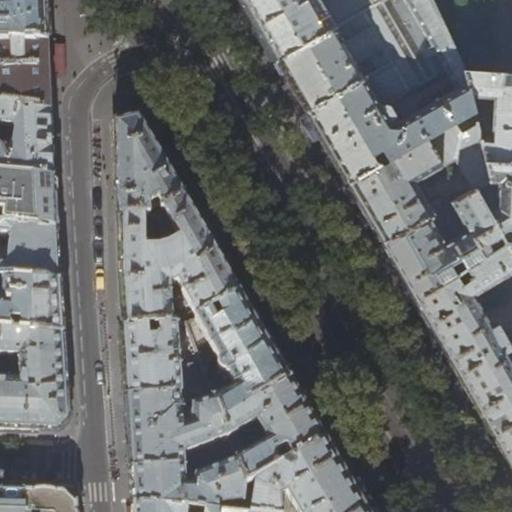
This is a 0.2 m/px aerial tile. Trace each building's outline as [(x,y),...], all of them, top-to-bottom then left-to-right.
[(46,16),(45,0),(6,0),(6,9),(0,9),(0,44),(47,44),(46,16)] [(242,0),(247,8),(278,61),(362,12),(383,0),(242,0)] [(383,0),(362,12),(391,63),(307,111),(325,142),(349,183),(373,169),(381,164),(473,111),(470,97),(464,71),(430,0),(383,0)] [(391,63),(362,12),(278,61),(296,93),(307,111),(391,63)] [(0,105),(51,113),(50,86),(47,44),(0,44),(0,105)] [(511,73),(510,74),(464,71),(470,97),(495,98),(492,141),(480,140),(486,163),(511,164),(511,73)] [(0,173),(53,178),(55,178),(53,148),(51,113),(0,105),(0,173)] [(480,140),(473,111),(381,164),(391,180),(383,185),(373,169),(349,183),(364,210),(383,243),(444,207),(439,199),(428,205),(415,182),(454,159),(473,191),(475,189),(490,180),(486,163),(480,140)] [(115,167),(116,217),(152,216),(184,198),(162,160),(137,117),(114,124),(115,167)] [(511,164),(486,163),(490,180),(475,189),(501,233),(507,230),(511,229),(511,164)] [(0,173),(0,224),(57,230),(56,210),(56,202),(53,202),(53,178),(0,173)] [(508,245),(501,233),(475,189),(473,191),(444,207),(383,243),(396,265),(416,299),(456,275),(457,275),(451,265),(461,259),(467,269),(497,252),(490,239),(499,234),(506,247),(508,245)] [(196,319),(240,294),(209,242),(184,198),(152,216),(116,217),(119,270),(121,329),(171,326),(167,287),(176,285),(181,293),(174,298),(176,301),(174,302),(180,312),(189,307),(196,319)] [(0,333),(63,337),(62,320),(59,261),(57,230),(0,224),(0,237),(11,239),(8,269),(0,268),(0,280),(3,281),(0,302),(0,333)] [(511,242),(508,245),(506,247),(497,252),(467,269),(473,279),(462,285),(456,275),(416,299),(450,359),(494,433),(511,422),(511,354),(508,357),(506,352),(511,349),(498,325),(492,328),(473,296),(511,273),(511,242)] [(240,294),(196,319),(187,324),(189,331),(193,341),(198,356),(200,362),(206,377),(209,375),(208,371),(209,370),(203,352),(211,347),(219,362),(217,365),(217,367),(218,370),(221,373),(223,374),(226,374),(234,388),(214,400),(221,420),(290,380),(265,337),(240,294)] [(187,324),(171,326),(121,329),(123,362),(126,399),(210,391),(206,377),(200,362),(177,367),(175,332),(189,331),(187,324)] [(63,337),(0,333),(0,431),(57,434),(68,423),(65,377),(63,337)] [(191,358),(198,356),(193,341),(186,344),(191,358)] [(325,441),(308,411),(290,380),(221,420),(233,453),(236,464),(245,487),(325,441)] [(183,469),(233,453),(221,420),(214,400),(210,391),(126,399),(128,431),(130,471),(183,469)] [(511,422),(494,433),(511,464),(511,422)] [(325,441),(245,487),(243,504),(241,511),(281,511),(280,498),(286,495),(295,511),(366,511),(363,506),(325,441)] [(183,469),(130,471),(131,490),(132,506),(193,511),(218,511),(219,507),(243,504),(245,487),(236,464),(193,478),(193,480),(189,480),(190,487),(184,488),(183,469)] [(75,511),(75,505),(73,505),(64,496),(64,493),(56,493),(56,495),(46,493),(41,493),(37,493),(31,494),(32,492),(24,492),(24,494),(0,492),(0,511),(75,511)]
